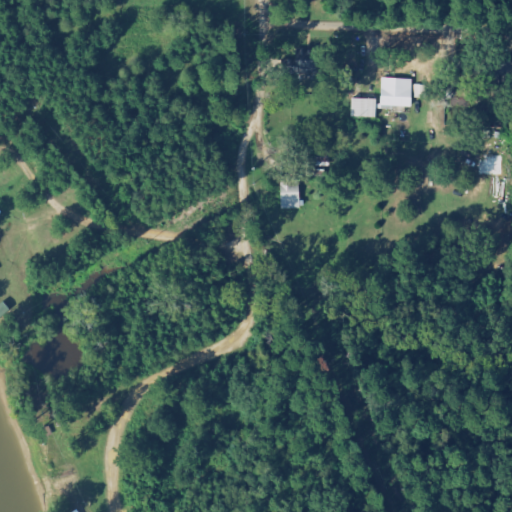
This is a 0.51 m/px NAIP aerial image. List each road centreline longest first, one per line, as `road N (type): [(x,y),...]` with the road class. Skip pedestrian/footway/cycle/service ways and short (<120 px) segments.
road 1 (residential): [(247,283),(250,319),(237,347),(159,387),(119,430),(119,511)]
road 2 (residential): [(247,283),(242,164),(262,126),(267,0)]
road 3 (residential): [(511,35),(267,26)]
